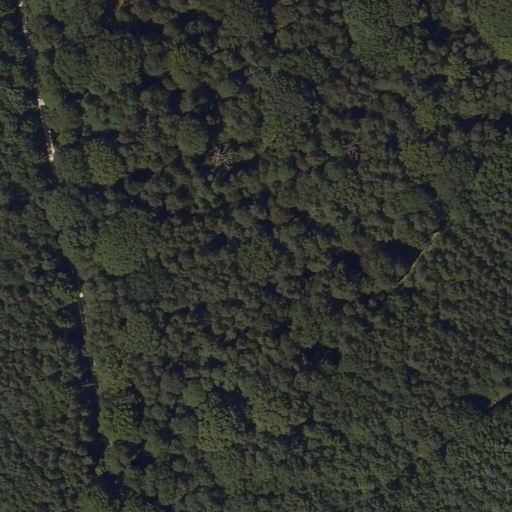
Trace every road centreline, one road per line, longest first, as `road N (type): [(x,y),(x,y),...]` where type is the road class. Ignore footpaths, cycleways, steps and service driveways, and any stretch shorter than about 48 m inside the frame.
road 1 (track): [(31,0),(129,511)]
road 2 (track): [(250,511),(511,129)]
road 3 (track): [(351,511),(511,399)]
